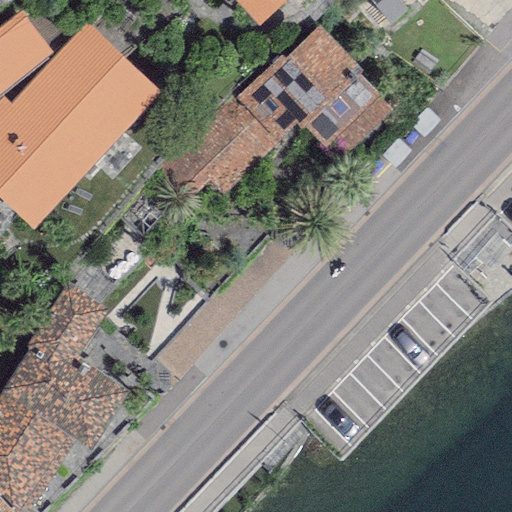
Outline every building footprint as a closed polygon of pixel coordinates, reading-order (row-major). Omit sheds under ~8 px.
[(283,0),(266,0),(273,8),(283,0)] [(0,92),(52,51),(20,11),(0,25),(0,92)] [(158,89),(88,21),(10,104),(1,96),(0,96),(0,195),(34,229),(158,89)] [(361,70),(319,25),(284,58),(281,54),(239,94),(236,91),(213,112),(255,161),(297,122),(324,149),(327,147),(341,157),(389,109),(357,73),(361,70)] [(108,309),(65,281),(25,346),(29,351),(0,395),(0,490),(23,511),(26,511),(73,439),(89,448),(126,389),(77,356),(108,309)] [(0,511),(12,511),(0,498),(0,511)]
